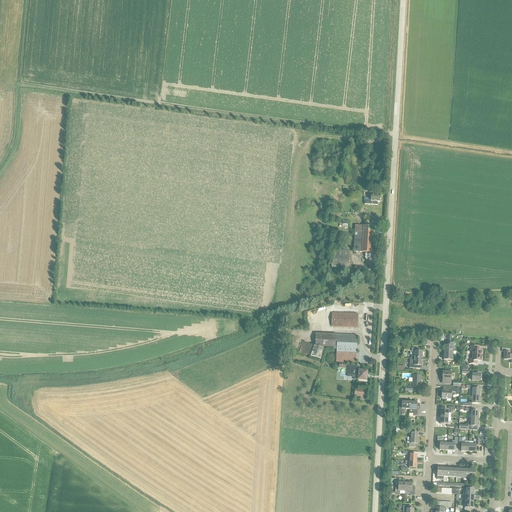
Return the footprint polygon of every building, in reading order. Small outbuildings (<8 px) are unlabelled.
[(364,198),(364,201),(365,201),(365,205),(377,205),(378,202),(380,202),(380,200),(381,199),(381,197),(380,197),(380,196),(371,195),(371,198),(364,198)] [(361,252),(363,226),(355,226),(354,252),(361,252)] [(363,226),(361,252),(372,253),(374,226),(363,226)] [(333,251),(332,268),(348,269),(349,251),(333,250),(332,249),(332,251),(333,251)] [(332,313),(331,327),(358,328),(358,314),(332,313)] [(302,342),(299,354),(322,361),(326,349),(324,349),(336,350),(336,363),(356,363),(357,336),(338,335),(316,334),(315,346),(302,342)] [(445,346),(444,351),(453,352),(455,352),(456,346),(455,346),(455,343),(452,343),(452,335),(448,335),(448,343),(445,343),(445,346)] [(473,351),(472,355),(481,356),(482,350),(477,349),(477,346),(470,346),(470,351),(473,351)] [(411,355),(411,358),(422,359),(423,352),(419,352),(419,349),(412,348),(411,352),(415,352),(414,355),(411,355)] [(453,352),(444,351),(444,361),(454,361),(454,357),(453,357),(453,352)] [(481,356),(472,355),(472,359),(470,359),(469,364),(476,364),(477,361),(481,362),(481,356)] [(411,358),(410,358),(409,368),(422,369),(422,366),(422,359),(411,358)] [(348,372),(347,377),(353,378),(353,377),(355,377),(355,378),(354,378),(354,380),(367,381),(367,372),(363,371),(363,370),(359,370),(360,367),(356,367),(349,366),(348,372)] [(444,384),(451,384),(452,373),(443,372),(442,381),(445,381),(444,384)] [(412,387),(421,388),(421,376),(413,375),(412,387)] [(472,392),(472,396),(479,397),(480,390),(473,389),(473,386),(466,386),(466,389),(470,389),(470,392),(472,392)] [(456,389),(455,389),(445,388),(445,391),(442,391),(441,399),(451,400),(451,396),(455,396),(455,395),(456,395),(459,395),(459,389),(456,389)] [(355,390),(354,396),(360,397),(360,402),(365,403),(366,397),(365,397),(366,391),(355,390)] [(479,397),(472,396),(472,401),(469,401),(469,403),(462,403),(460,403),(460,406),(472,407),(472,404),(479,404),(479,397)] [(399,409),(399,415),(402,415),(403,415),(404,414),(405,412),(405,409),(409,410),(410,402),(402,402),(402,409),(399,409)] [(410,402),(409,410),(409,413),(413,413),(413,416),(419,417),(419,410),(417,410),(417,403),(410,402)] [(441,410),(441,417),(448,417),(449,413),(451,413),(451,410),(455,410),(455,407),(448,407),(448,410),(441,410)] [(471,415),(471,419),(478,419),(478,412),(472,412),(472,409),(465,408),(465,412),(469,412),(469,415),(471,415)] [(448,417),(441,417),(440,424),(448,425),(448,428),(454,428),(454,425),(451,425),(451,422),(448,422),(448,417)] [(478,419),(471,419),(471,423),(468,423),(468,426),(459,425),(459,429),(471,430),(471,426),(478,427),(478,419)] [(407,438),(407,443),(409,444),(408,448),(415,448),(416,444),(417,444),(418,433),(411,433),(411,438),(407,438)] [(439,451),(447,451),(447,444),(443,444),(443,437),(437,437),(437,443),(440,444),(439,451)] [(447,444),(447,451),(454,452),(455,445),(458,445),(458,438),(455,438),(455,441),(452,441),(452,444),(447,444)] [(461,452),(469,452),(469,445),(464,445),(465,438),(459,438),(459,445),(461,445),(461,452)] [(469,445),(469,452),(476,453),(476,445),(479,446),(479,439),(476,439),(476,443),(474,442),(473,445),(469,445)] [(400,491),(405,491),(405,484),(399,483),(399,486),(395,486),(395,495),(400,495),(400,491)] [(405,484),(405,491),(410,492),(410,495),(415,496),(415,487),(412,487),(412,484),(405,484)]
